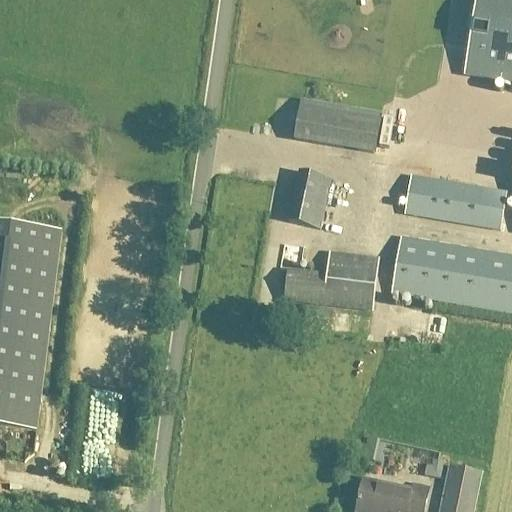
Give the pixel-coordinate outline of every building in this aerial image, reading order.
[(511,0),(475,0),(462,79),(511,86),(511,0)] [(387,110),(388,99),(362,95),(361,106),(387,110)] [(371,156),(377,117),(300,104),(293,143),(371,156)] [(459,140),(459,116),(442,116),(442,139),(459,140)] [(318,232),(329,181),(297,174),(286,225),(318,232)] [(242,178),(242,235),(279,235),(278,178),(242,178)] [(497,234),(503,196),(410,180),(404,218),(497,234)] [(0,228),(0,431),(34,435),(59,236),(0,228)] [(511,317),(511,260),(399,240),(390,296),(411,300),(423,302),(511,317)] [(231,263),(272,264),(273,246),(231,245),(231,263)] [(370,313),(376,262),(328,257),(325,278),(286,274),(282,303),(370,313)] [(365,441),(364,443),(360,462),(371,464),(375,443),(365,441)] [(470,511),(478,477),(447,471),(438,511),(470,511)] [(409,493),(361,484),(355,511),(422,511),(427,490),(410,487),(409,493)]
